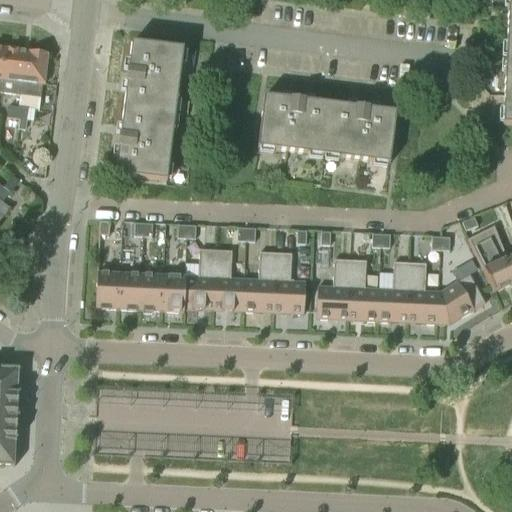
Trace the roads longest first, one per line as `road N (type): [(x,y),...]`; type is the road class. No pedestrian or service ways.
road 1 (residential): [(511,334),(445,366),(49,349)]
road 2 (residential): [(442,511),(45,488)]
road 3 (residential): [(445,57),(84,7)]
road 4 (residential): [(49,349),(84,7)]
road 5 (residential): [(45,488),(49,349)]
